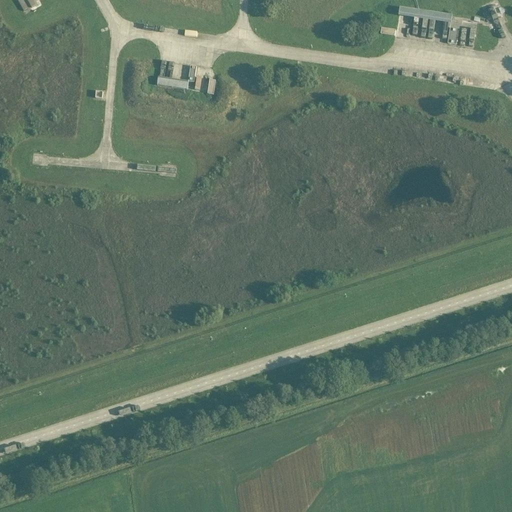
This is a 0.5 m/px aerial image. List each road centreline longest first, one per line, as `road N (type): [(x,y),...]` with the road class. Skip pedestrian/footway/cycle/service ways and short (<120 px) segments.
road 1 (unclassified): [(511,286),(0,450)]
road 2 (unclassified): [(511,65),(505,71),(408,57),(369,65),(120,32),(102,0)]
